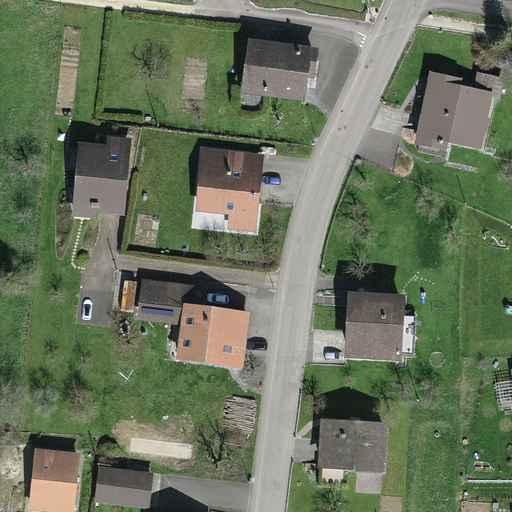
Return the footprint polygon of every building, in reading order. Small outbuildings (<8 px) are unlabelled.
[(323,54),(254,45),(248,96),(316,105),(321,68),(323,54)] [(431,79),(417,139),(486,156),(501,96),(445,82),(431,79)] [(82,147),(78,217),(95,218),(125,220),(130,143),(112,142),(112,149),(82,147)] [(262,157),(203,153),(199,214),(225,216),(224,232),(257,234),(261,169),(262,157)] [(190,289),(144,285),(141,322),(183,325),(180,363),(244,368),(246,349),(248,317),(188,313),(190,289)] [(348,300),(346,362),(407,363),(408,301),(357,300),(348,300)] [(327,423),(323,464),(379,470),(383,430),(349,426),(327,423)] [(38,475),(35,511),(83,511),(87,459),(39,456),(38,475)] [(162,511),(166,478),(106,472),(102,505),(162,511)]
